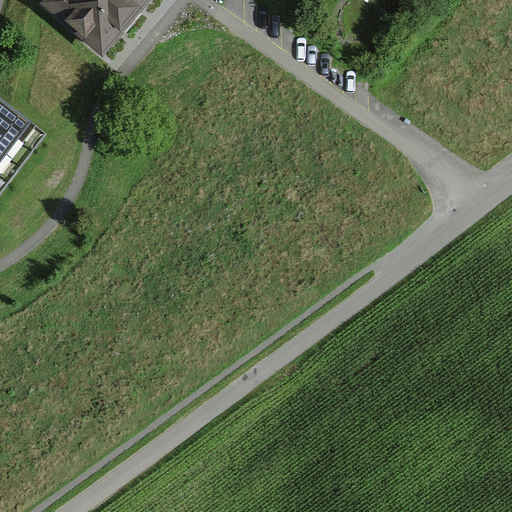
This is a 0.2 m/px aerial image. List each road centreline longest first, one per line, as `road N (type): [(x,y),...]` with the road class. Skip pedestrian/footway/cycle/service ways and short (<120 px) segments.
road 1 (motorway): [(0,391),(511,51)]
road 2 (motorway): [(502,0),(0,333)]
road 3 (unclassified): [(511,183),(69,511)]
